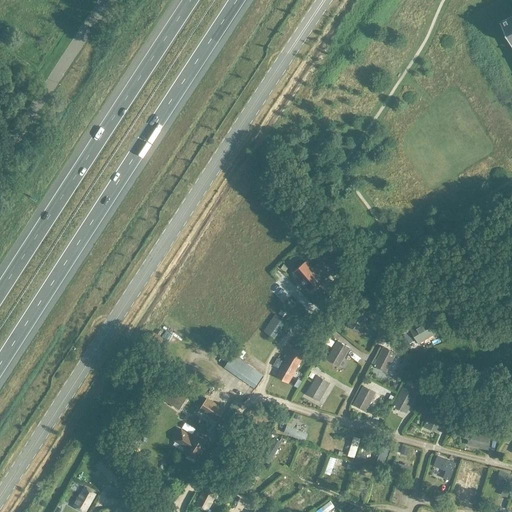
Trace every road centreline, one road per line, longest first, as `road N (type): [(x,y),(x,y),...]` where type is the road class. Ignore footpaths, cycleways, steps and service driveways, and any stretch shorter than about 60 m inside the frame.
road 1 (secondary): [(0,499),(324,0)]
road 2 (motorway): [(0,375),(243,0)]
road 3 (motorway): [(184,0),(0,288)]
road 4 (track): [(511,499),(292,439)]
road 5 (residential): [(511,466),(339,420)]
road 6 (residential): [(252,399),(177,511)]
